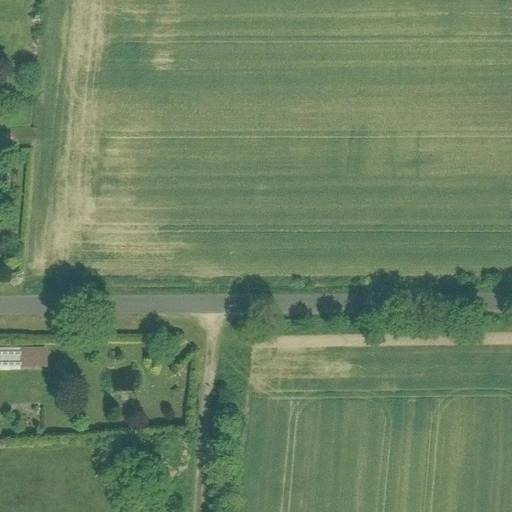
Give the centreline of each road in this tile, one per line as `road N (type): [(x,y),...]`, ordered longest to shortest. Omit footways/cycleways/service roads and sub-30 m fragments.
road 1 (unclassified): [(511,304),(0,310)]
road 2 (track): [(214,307),(197,511)]
